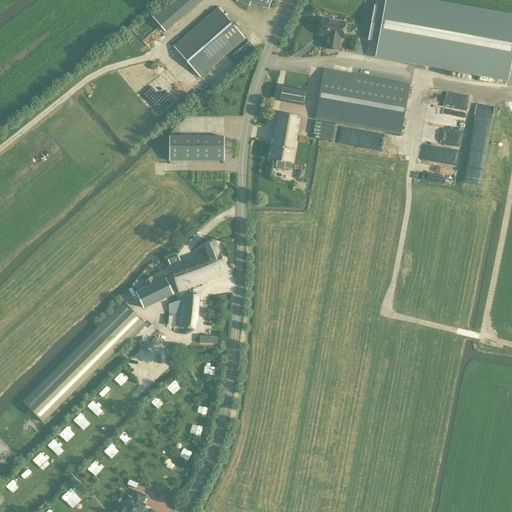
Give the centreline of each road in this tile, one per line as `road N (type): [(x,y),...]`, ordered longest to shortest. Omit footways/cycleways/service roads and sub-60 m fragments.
road 1 (unclassified): [(186,511),(209,467),(233,373),(252,99),(291,0)]
road 2 (track): [(0,150),(90,78),(160,51)]
